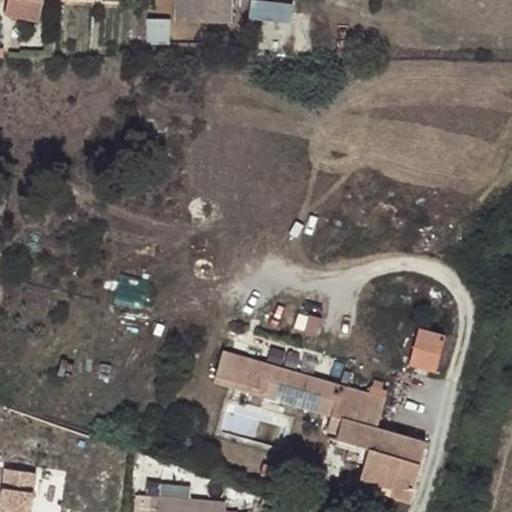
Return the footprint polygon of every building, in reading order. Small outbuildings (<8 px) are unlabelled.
[(8,0),(6,13),(40,20),(45,0),(43,0),(8,0)] [(228,19),(228,0),(172,0),(172,16),(228,19)] [(171,19),(146,18),(146,44),(170,44),(171,19)] [(451,330),(424,322),(414,356),(441,364),(451,330)] [(220,360),(266,376),(276,352),(227,337),(220,360)] [(276,352),(266,376),(270,377),(277,353),(276,352)] [(277,353),(270,377),(287,382),(294,358),(277,353)] [(389,390),(294,358),(287,382),(337,399),(336,403),(345,406),(380,416),(389,390)] [(341,422),(345,406),(336,403),(331,419),(341,422)] [(379,421),(380,416),(345,406),(341,422),(339,429),(371,439),(359,479),(408,494),(428,434),(379,421)] [(264,463),(261,474),(285,482),(289,471),(264,463)] [(38,511),(45,469),(10,464),(2,511),(38,511)] [(242,511),(244,500),(139,493),(137,511),(242,511)]
